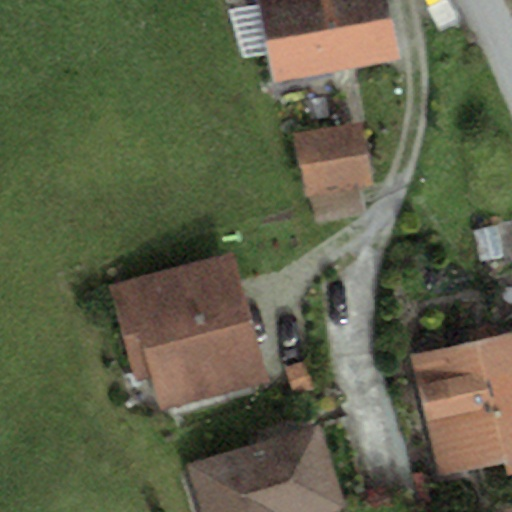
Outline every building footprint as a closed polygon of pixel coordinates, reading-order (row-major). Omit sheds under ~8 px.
[(339,73),(324,0),(268,0),(261,2),(277,85),(339,73)] [(399,61),(386,0),(324,0),(339,73),(399,61)] [(360,120),(294,134),(314,228),(366,217),(360,187),(373,184),(360,120)] [(268,384),(231,254),(110,289),(136,379),(151,375),(162,415),(268,384)] [(511,333),(411,356),(438,478),(505,463),(508,478),(511,476),(511,333)] [(319,424),(185,465),(199,511),(334,511),(345,509),(319,424)]
